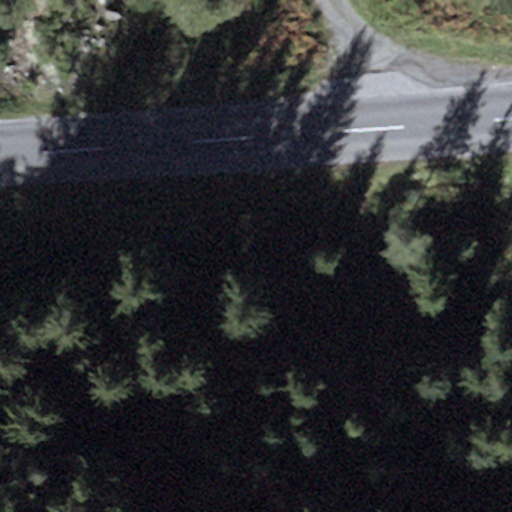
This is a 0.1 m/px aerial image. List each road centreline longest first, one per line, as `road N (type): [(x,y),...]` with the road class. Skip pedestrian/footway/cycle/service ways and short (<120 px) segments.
road 1 (secondary): [(511,105),(0,142)]
road 2 (track): [(385,113),(333,0)]
